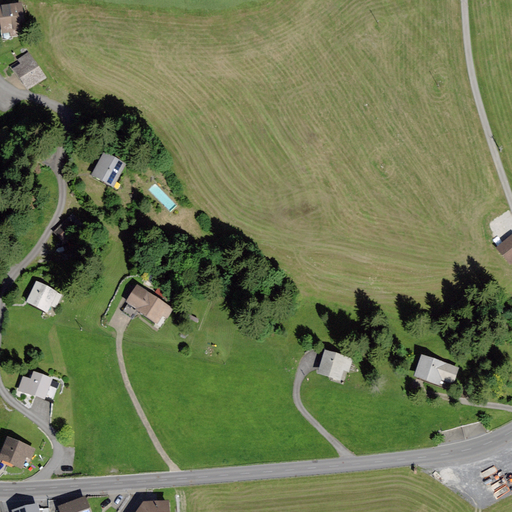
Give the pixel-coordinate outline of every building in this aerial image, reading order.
[(21,5),(0,7),(0,26),(1,36),(10,34),(10,38),(25,36),(21,5)] [(21,65),(13,70),(28,91),(46,78),(28,53),(18,60),(21,65)] [(126,165),(104,154),(92,177),(114,189),(126,165)] [(74,216),(57,234),(72,248),(89,231),(74,216)] [(511,237),(510,236),(496,251),(510,265),(511,263),(511,237)] [(63,295),(36,283),(28,303),(48,312),(51,307),(57,310),(63,295)] [(173,311),(138,288),(127,304),(157,325),(164,316),(168,318),(173,311)] [(353,360),(325,352),(318,376),(341,383),(344,372),(348,373),(353,360)] [(459,370),(422,357),(415,379),(439,387),(441,381),(454,385),(459,370)] [(32,380),(22,376),(16,394),(43,403),(45,398),(53,400),(59,384),(52,382),(53,380),(34,373),(32,380)] [(481,409),(438,421),(442,433),(484,421),(481,409)] [(35,451),(8,440),(0,459),(0,461),(22,470),(26,458),(32,460),(35,451)] [(89,511),(85,499),(59,508),(59,511),(89,511)]
